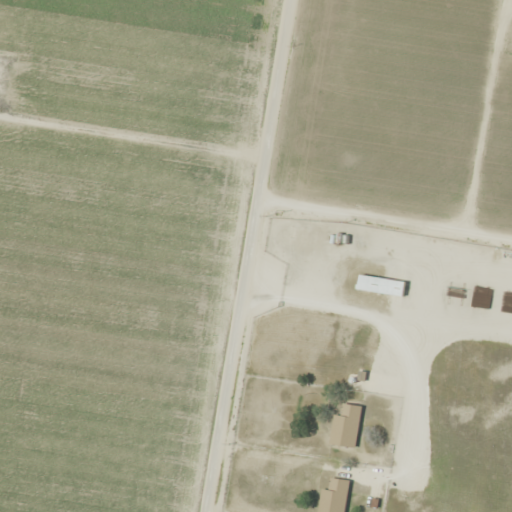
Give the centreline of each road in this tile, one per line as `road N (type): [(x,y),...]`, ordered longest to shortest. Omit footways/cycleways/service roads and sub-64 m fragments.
road 1 (residential): [(192,511),(275,0)]
road 2 (residential): [(511,242),(242,200)]
